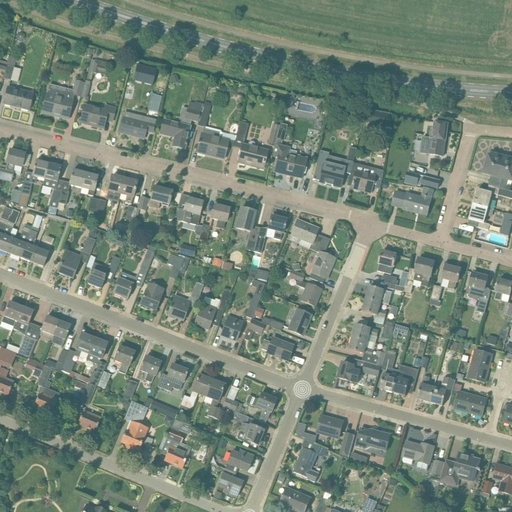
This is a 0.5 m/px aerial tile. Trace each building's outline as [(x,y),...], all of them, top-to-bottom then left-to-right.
[(98,74),(106,76),(107,68),(100,66),(100,63),(95,62),(92,74),(98,75),(98,74)] [(156,71),(137,66),(133,81),(153,86),(156,71)] [(10,81),(13,68),(6,67),(5,74),(3,79),(10,81)] [(72,91),(71,96),(74,96),(80,98),(84,83),(75,81),(72,91)] [(134,100),(138,84),(127,82),(124,98),(134,100)] [(44,104),(42,114),(43,112),(57,116),(57,118),(68,121),(70,111),(72,102),(74,96),(71,96),(72,91),(49,86),(46,96),(44,104)] [(29,111),(31,101),(33,96),(7,89),(4,104),(29,111)] [(324,127),(330,104),(321,102),(316,126),(324,127)] [(197,126),(203,104),(195,103),(195,104),(189,103),(187,114),(181,113),(178,125),(164,121),(163,125),(160,135),(175,138),(173,147),(184,150),(185,146),(189,128),(190,121),(198,123),(197,126)] [(229,142),(221,140),(223,133),(221,131),(206,127),(211,107),(203,105),(204,104),(203,104),(197,126),(203,128),(199,145),(197,153),(198,152),(209,155),(208,156),(224,160),(229,142)] [(112,124),(114,115),(115,110),(106,107),(105,112),(85,107),(81,124),(82,122),(93,125),(93,127),(103,129),(104,123),(112,124)] [(152,134),(156,121),(131,115),(130,120),(123,118),(119,134),(144,140),(146,132),(152,134)] [(248,125),(239,123),(236,137),(245,139),(248,125)] [(429,155),(433,156),(443,157),(448,125),(434,123),(433,130),(432,130),(430,139),(426,138),(424,148),(430,149),(429,155)] [(280,127),(272,125),(270,135),(277,137),(279,130),(280,127)] [(289,149),(281,147),(282,142),(284,142),(286,132),(279,130),(275,146),(275,147),(272,157),(278,158),(274,173),(275,173),(276,170),(291,174),(291,177),(301,179),(306,160),(295,157),(296,154),(289,152),(289,149)] [(267,152),(255,149),(256,146),(255,145),(255,143),(253,143),(250,142),(249,144),(248,147),(242,145),(240,154),(238,164),(248,166),(248,164),(263,168),(267,152)] [(353,163),(356,150),(350,148),(347,162),(353,163)] [(25,155),(9,151),(6,164),(7,165),(5,173),(0,171),(0,180),(11,183),(13,175),(13,174),(19,176),(21,168),(22,168),(25,155)] [(319,184),(340,189),(344,173),(325,169),(329,154),(320,152),(313,180),(319,182),(319,184)] [(500,189),(503,179),(511,181),(511,161),(488,155),(483,174),(492,176),(489,186),(494,187),(500,189)] [(44,180),(48,165),(36,161),(33,171),(30,184),(24,182),(21,193),(21,194),(29,197),(32,184),(36,185),(37,178),(44,180)] [(55,190),(57,183),(61,168),(48,165),(44,180),(45,180),(43,188),(53,190),(50,202),(51,203),(49,207),(56,209),(58,204),(61,191),(55,190)] [(82,189),(85,174),(73,171),(69,186),(82,189)] [(369,194),(370,194),(372,188),(380,190),(382,181),(383,173),(377,172),(375,172),(374,178),(355,173),(351,189),(358,191),(359,189),(370,192),(369,194)] [(93,198),(96,187),(98,177),(85,174),(82,189),(89,191),(88,196),(93,198)] [(423,177),(415,175),(413,184),(420,186),(423,177)] [(120,195),(124,180),(112,177),(108,192),(106,199),(113,201),(114,194),(120,195)] [(438,189),(440,181),(424,177),(422,185),(438,189)] [(133,198),(134,193),(137,183),(124,180),(120,195),(126,197),(125,204),(131,206),(133,198)] [(511,191),(500,189),(494,187),(489,186),(487,192),(477,190),(473,205),(488,209),(492,194),(511,199),(511,191)] [(160,204),(169,206),(172,192),(154,188),(151,201),(140,198),(137,210),(146,212),(147,208),(158,211),(160,204)] [(396,192),(392,206),(404,209),(404,210),(427,216),(431,201),(430,201),(433,191),(424,189),(422,199),(408,195),(407,195),(396,192)] [(21,193),(14,191),(11,203),(19,204),(21,194),(21,193)] [(61,191),(58,204),(65,206),(68,193),(61,191)] [(99,201),(91,199),(88,211),(95,213),(99,201)] [(178,210),(177,210),(174,221),(189,225),(189,224),(197,226),(200,216),(199,216),(202,203),(187,199),(184,212),(178,210)] [(99,201),(95,213),(97,214),(103,215),(106,202),(99,201)] [(484,224),(488,209),(473,205),(469,220),(479,223),(478,228),(488,231),(490,225),(484,224)] [(226,223),(227,220),(229,210),(214,206),(211,216),(211,220),(218,221),(216,229),(223,231),(224,223),(226,223)] [(133,223),(136,210),(136,209),(128,207),(125,221),(133,223)] [(0,240),(7,222),(12,211),(5,208),(0,222),(0,240)] [(255,213),(241,209),(236,229),(249,233),(247,243),(245,250),(253,253),(259,231),(259,229),(258,231),(251,229),(255,213)] [(511,215),(505,214),(500,234),(509,237),(510,233),(511,224),(511,215)] [(282,234),(283,234),(286,221),(271,217),(266,238),(280,241),(282,234)] [(9,235),(14,224),(7,222),(0,240),(0,251),(8,255),(15,237),(9,235)] [(316,253),(323,238),(316,235),(318,230),(310,227),(309,228),(296,223),(293,232),(291,237),(301,241),(299,246),(316,253)] [(199,241),(207,242),(210,228),(202,226),(199,241)] [(95,239),(98,232),(91,229),(88,236),(95,239)] [(139,232),(132,230),(129,240),(136,242),(139,232)] [(38,233),(31,231),(27,241),(20,259),(31,263),(37,250),(32,248),(38,233)] [(263,246),(264,243),(266,233),(259,231),(253,253),(261,254),(263,246)] [(56,237),(55,236),(49,234),(48,237),(47,237),(45,242),(46,243),(45,245),(52,247),(50,250),(56,252),(60,242),(55,240),(56,237)] [(20,259),(27,241),(20,239),(15,237),(8,255),(20,259)] [(90,255),(95,242),(88,238),(82,252),(90,255)] [(311,274),(315,276),(324,280),(329,267),(331,268),(335,260),(324,255),(330,241),(323,238),(316,253),(319,254),(311,274)] [(180,245),(178,253),(194,257),(196,249),(180,245)] [(43,268),(47,259),(49,254),(37,250),(31,263),(43,268)] [(145,277),(150,264),(154,253),(148,251),(139,274),(145,277)] [(393,268),(396,256),(382,252),(379,264),(380,265),(378,272),(391,275),(393,268)] [(73,279),(76,270),(81,258),(73,255),(71,261),(63,258),(57,273),(73,279)] [(183,261),(171,255),(167,264),(173,266),(169,278),(175,281),(179,272),(183,261)] [(91,257),(86,268),(91,270),(93,271),(91,276),(87,285),(100,290),(104,282),(104,281),(106,275),(99,272),(101,267),(93,264),(96,259),(91,257)] [(184,261),(183,261),(179,272),(184,274),(188,263),(189,259),(185,257),(184,261)] [(212,260),(203,257),(202,263),(210,265),(212,260)] [(120,260),(114,258),(109,269),(116,271),(120,260)] [(214,258),(212,265),(220,268),(222,261),(214,258)] [(431,277),(432,273),(435,264),(419,259),(415,274),(416,274),(414,279),(422,282),(421,286),(427,288),(430,277),(431,277)] [(233,265),(222,263),(221,270),(231,272),(233,265)] [(458,283),(459,280),(461,271),(446,266),(442,279),(450,281),(447,289),(455,291),(457,283),(458,283)] [(269,273),(258,271),(256,280),(267,283),(269,273)] [(304,289),(306,285),(301,283),(303,277),(291,272),(289,278),(297,281),(295,286),(304,289)] [(489,290),(485,289),(488,278),(473,274),(469,287),(470,287),(467,298),(469,299),(478,302),(478,301),(480,301),(477,312),(485,314),(490,292),(489,291),(489,290)] [(395,286),(397,278),(384,275),(382,283),(395,286)] [(127,300),(131,291),(135,279),(129,277),(126,283),(118,280),(113,295),(127,300)] [(415,281),(414,281),(408,280),(403,297),(411,298),(415,281)] [(510,297),(511,294),(511,288),(511,284),(499,280),(495,293),(497,293),(495,300),(501,302),(503,295),(510,297)] [(198,300),(203,286),(196,282),(191,298),(198,300)] [(163,291),(147,285),(145,292),(146,292),(140,305),(155,311),(161,298),(160,298),(163,291)] [(322,291),(312,287),(307,285),(300,302),(315,308),(322,291)] [(443,288),(441,287),(434,286),(429,304),(440,308),(441,303),(439,302),(443,288)] [(384,291),(379,290),(369,287),(366,300),(381,304),(383,297),(390,299),(392,293),(384,291)] [(216,317),(221,319),(231,293),(225,290),(220,301),(222,302),(216,317)] [(245,318),(252,320),(261,297),(254,294),(245,318)] [(194,326),(208,331),(219,302),(214,300),(214,302),(204,298),(194,326)] [(379,311),(381,304),(366,300),(362,312),(372,315),(377,316),(385,318),(387,313),(379,311)] [(183,322),(187,312),(190,304),(184,301),(183,304),(173,301),(168,316),(183,322)] [(13,328),(22,308),(9,303),(6,312),(4,318),(1,324),(13,328)] [(27,327),(29,322),(33,312),(22,308),(13,328),(13,330),(17,331),(20,324),(27,327)] [(311,317),(302,313),(296,310),(287,331),(303,337),(311,317)] [(53,337),(58,322),(46,318),(43,327),(41,332),(53,336),(53,337)] [(280,332),(283,325),(271,320),(268,327),(280,332)] [(236,342),(239,333),(242,325),(235,321),(233,325),(226,322),(220,336),(236,342)] [(267,333),(269,328),(251,321),(248,330),(261,335),(263,331),(267,333)] [(63,345),(67,336),(70,327),(58,322),(53,337),(53,336),(51,340),(63,345)] [(371,329),(356,325),(352,338),(375,344),(377,337),(379,331),(371,329)] [(392,336),(405,339),(408,329),(395,325),(392,336)] [(387,327),(385,333),(392,335),(394,328),(387,327)] [(88,356),(94,340),(82,335),(78,344),(75,351),(76,351),(74,357),(78,359),(81,353),(88,356)] [(487,344),(495,345),(496,337),(488,336),(487,344)] [(24,358),(31,339),(25,337),(18,355),(24,358)] [(372,356),(375,344),(352,338),(349,351),(364,355),(364,354),(372,356)] [(29,360),(31,353),(36,341),(31,339),(24,358),(29,360)] [(264,342),(261,350),(267,353),(267,354),(287,362),(293,347),(272,339),(271,344),(264,342)] [(100,361),(103,354),(107,345),(94,340),(88,356),(86,361),(93,364),(98,366),(100,361)] [(386,354),(388,347),(385,347),(383,353),(377,351),(376,357),(374,356),(372,364),(381,367),(384,353),(385,354),(386,353),(386,354)] [(129,368),(131,363),(134,354),(119,348),(114,362),(121,365),(118,373),(124,376),(128,367),(129,368)] [(493,356),(488,354),(489,350),(481,348),(480,352),(475,351),(471,365),(489,370),(493,356)] [(1,349),(0,350),(0,362),(11,367),(16,355),(11,353),(6,351),(1,349)] [(63,365),(65,360),(68,353),(62,351),(57,363),(63,365)] [(396,357),(386,354),(386,353),(385,354),(381,369),(386,371),(385,375),(384,375),(380,390),(392,393),(397,378),(399,372),(392,370),(396,357)] [(155,378),(157,373),(160,364),(145,358),(142,365),(140,372),(147,375),(144,382),(151,385),(153,377),(155,378)] [(427,369),(430,359),(423,358),(420,367),(427,369)] [(75,364),(71,363),(65,360),(63,365),(60,373),(69,377),(75,364)] [(342,363),(338,379),(356,384),(364,386),(366,377),(360,375),(360,372),(361,370),(361,369),(354,367),(354,366),(353,366),(342,363)] [(381,367),(372,364),(365,363),(363,371),(379,375),(381,367)] [(39,380),(44,367),(37,364),(32,376),(39,380)] [(485,384),(489,370),(471,365),(467,379),(485,384)] [(183,384),(184,381),(188,372),(172,366),(168,377),(162,375),(158,387),(170,391),(172,388),(180,391),(182,384),(183,384)] [(52,370),(45,367),(37,386),(42,387),(34,407),(51,415),(60,395),(48,390),(51,384),(48,382),(52,370)] [(14,383),(6,379),(9,372),(1,368),(0,370),(0,393),(8,397),(12,387),(14,383)] [(415,386),(419,371),(407,368),(406,372),(405,373),(399,372),(397,378),(392,393),(405,397),(409,383),(415,384),(414,385),(415,386)] [(102,376),(101,376),(93,372),(88,384),(96,387),(96,386),(98,387),(102,376)] [(105,390),(111,376),(103,373),(101,376),(102,376),(98,387),(105,390)] [(204,399),(211,381),(198,376),(191,394),(204,399)] [(430,403),(434,388),(428,387),(430,378),(424,377),(422,385),(421,385),(417,400),(430,403)] [(452,394),(454,384),(455,381),(444,378),(441,390),(434,388),(430,403),(443,407),(447,392),(452,394)] [(215,409),(221,396),(224,386),(211,381),(204,399),(212,402),(207,416),(217,420),(221,411),(215,409)] [(84,392),(87,386),(77,382),(75,388),(84,392)] [(88,407),(96,387),(88,384),(87,386),(84,392),(85,392),(80,404),(88,407)] [(132,400),(136,389),(128,386),(124,397),(132,400)] [(243,401),(247,389),(240,387),(236,398),(243,401)] [(468,414),(473,396),(459,392),(454,410),(468,414)] [(258,401),(252,398),(249,406),(262,412),(260,418),(267,421),(270,413),(271,414),(276,401),(261,395),(258,401)] [(468,414),(482,418),(487,400),(473,396),(468,414)] [(196,401),(189,399),(185,397),(181,406),(192,411),(196,401)] [(239,414),(242,406),(226,399),(222,408),(233,412),(233,411),(239,414)] [(147,430),(141,427),(148,409),(132,402),(124,421),(131,423),(128,431),(126,430),(121,444),(139,451),(142,444),(150,447),(153,440),(144,437),(147,430)] [(166,416),(175,420),(178,413),(152,402),(150,410),(166,416)] [(511,425),(511,406),(508,406),(503,423),(511,425)] [(233,412),(222,408),(219,416),(230,420),(233,412)] [(95,433),(99,424),(101,419),(83,412),(77,425),(95,433)] [(339,439),(340,433),(343,423),(334,421),(334,423),(326,421),(326,420),(324,420),(321,419),(317,433),(327,436),(339,439)] [(171,428),(171,431),(178,434),(178,432),(182,423),(181,423),(176,421),(175,420),(171,428)] [(189,436),(192,428),(182,424),(179,432),(189,436)] [(298,426),(295,435),(303,439),(306,426),(299,424),(298,426)] [(249,428),(242,425),(240,430),(237,438),(238,441),(241,442),(243,441),(257,447),(263,432),(255,428),(249,426),(249,428)] [(220,431),(215,428),(212,436),(217,438),(220,431)] [(164,462),(182,469),(191,449),(181,445),(184,436),(178,434),(171,431),(170,431),(160,454),(166,457),(164,462)] [(386,451),(390,436),(369,431),(368,434),(360,432),(356,448),(365,450),(371,447),(386,451)] [(342,447),(349,449),(353,435),(345,433),(342,447)] [(429,466),(430,460),(434,448),(425,446),(425,448),(406,442),(403,452),(402,457),(417,461),(417,462),(429,466)] [(327,450),(324,449),(315,445),(314,447),(312,452),(303,449),(293,473),(302,476),(307,479),(307,480),(315,484),(319,475),(310,471),(317,455),(324,458),(327,450)] [(253,458),(244,454),(240,452),(238,455),(232,453),(225,470),(236,474),(238,469),(247,472),(253,458)] [(365,464),(367,458),(352,452),(350,458),(365,464)] [(480,461),(459,455),(456,465),(445,462),(439,483),(458,488),(460,480),(477,484),(481,471),(478,470),(480,461)] [(432,475),(440,477),(443,463),(436,461),(432,475)] [(511,497),(511,496),(511,469),(497,465),(493,480),(501,483),(498,493),(511,497)] [(233,480),(236,474),(225,470),(218,487),(224,490),(223,493),(236,498),(242,484),(233,480)] [(377,475),(366,470),(363,476),(374,481),(377,475)] [(481,497),(488,499),(492,484),(485,482),(482,493),(481,497)] [(311,500),(296,493),(286,489),(280,505),(282,506),(281,507),(282,509),(287,511),(289,511),(289,509),(296,511),(305,511),(308,506),(311,500)] [(316,511),(324,511),(329,501),(322,498),(316,511)] [(336,511),(333,510),(332,511),(373,511),(377,503),(367,498),(362,510),(360,510),(358,511),(336,511)]
